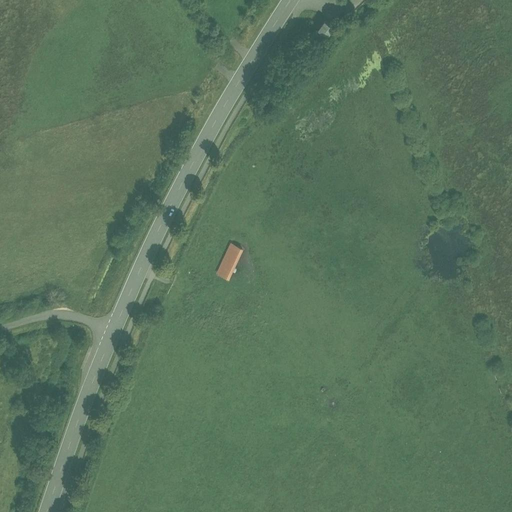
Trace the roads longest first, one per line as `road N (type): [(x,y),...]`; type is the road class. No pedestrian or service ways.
road 1 (primary): [(110,330),(178,181),(285,0)]
road 2 (primary): [(44,511),(110,330)]
